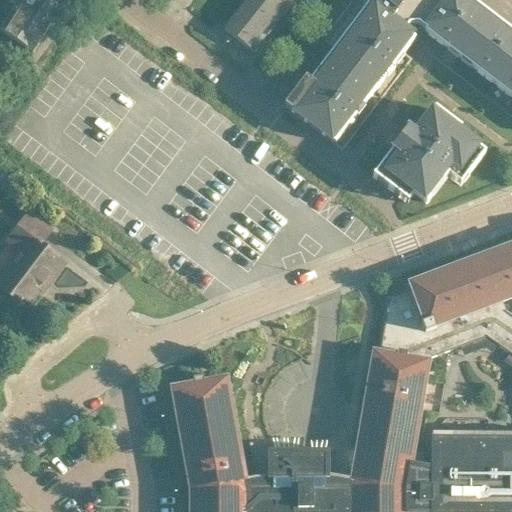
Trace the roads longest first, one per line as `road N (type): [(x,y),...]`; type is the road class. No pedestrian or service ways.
road 1 (unclassified): [(0,443),(119,365),(190,331),(511,205)]
road 2 (residential): [(258,106),(124,0)]
road 3 (residential): [(258,106),(342,0)]
